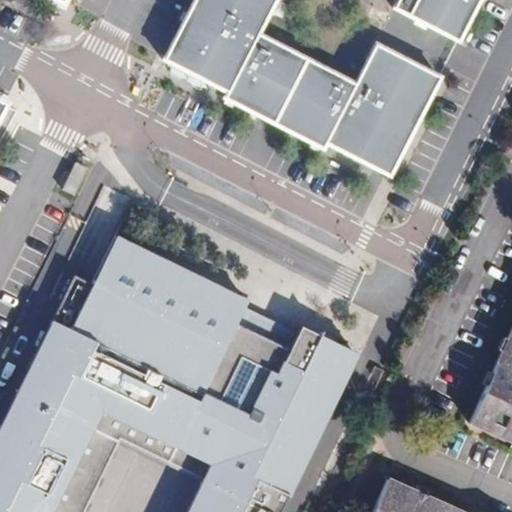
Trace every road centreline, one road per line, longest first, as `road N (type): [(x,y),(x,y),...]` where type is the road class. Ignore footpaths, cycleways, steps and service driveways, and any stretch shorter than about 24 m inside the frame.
road 1 (residential): [(83,92),(408,264),(511,56)]
road 2 (residential): [(511,176),(381,435),(511,501)]
